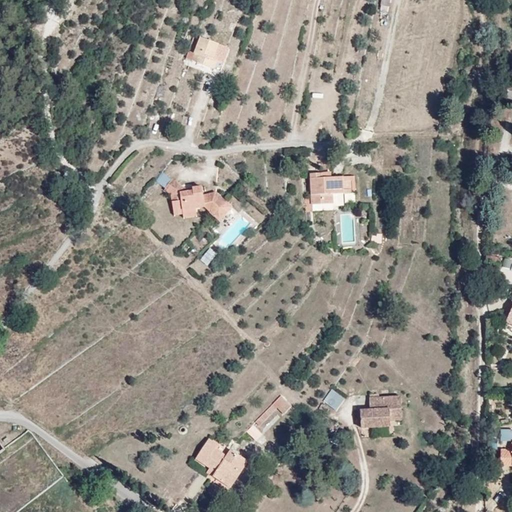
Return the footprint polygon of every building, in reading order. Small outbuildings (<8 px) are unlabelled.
[(383,20),(386,3),(378,1),(376,18),(383,20)] [(229,48),(198,38),(190,64),(221,74),(229,48)] [(196,209),(204,209),(203,196),(201,187),(194,188),(194,195),(185,195),(185,189),(170,179),(161,190),(170,196),(176,195),(175,204),(170,203),(170,210),(181,211),(181,215),(196,214),(196,209)] [(354,197),(352,180),(321,182),(321,180),(308,180),(310,212),(333,210),(334,213),(342,212),(341,197),(354,197)] [(204,209),(213,216),(218,208),(221,210),(226,201),(215,193),(203,196),(204,209)] [(221,210),(229,215),(233,207),(226,201),(221,210)] [(223,223),(229,215),(221,210),(218,208),(213,216),(212,217),(223,223)] [(206,265),(217,255),(210,248),(199,258),(206,265)] [(332,388),(322,401),(336,411),(345,398),(332,388)] [(284,412),(272,402),(248,429),(252,434),(268,417),(274,422),(284,412)] [(394,428),(392,405),(360,405),(360,418),(351,418),(350,436),(381,436),(381,429),(394,428)] [(499,441),(511,440),(511,429),(499,429),(499,441)] [(245,432),(239,439),(248,447),(255,440),(245,432)] [(188,466),(202,477),(208,480),(204,485),(207,487),(216,494),(228,478),(233,482),(241,470),(224,458),(219,465),(206,456),(209,453),(201,447),(188,466)] [(500,468),(511,468),(511,452),(502,452),(500,468)] [(208,480),(202,477),(199,481),(204,485),(208,480)] [(218,502),(233,482),(228,478),(216,494),(207,487),(203,491),(218,502)]
